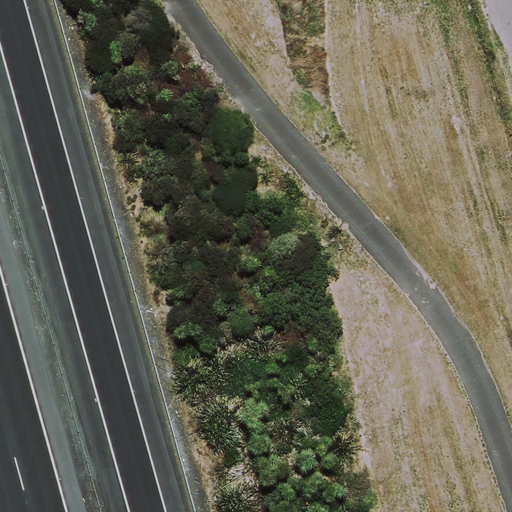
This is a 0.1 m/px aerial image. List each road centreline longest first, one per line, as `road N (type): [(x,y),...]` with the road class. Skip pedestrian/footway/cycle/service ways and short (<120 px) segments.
road 1 (motorway): [(20,0),(164,511)]
road 2 (motorway): [(35,511),(0,383)]
